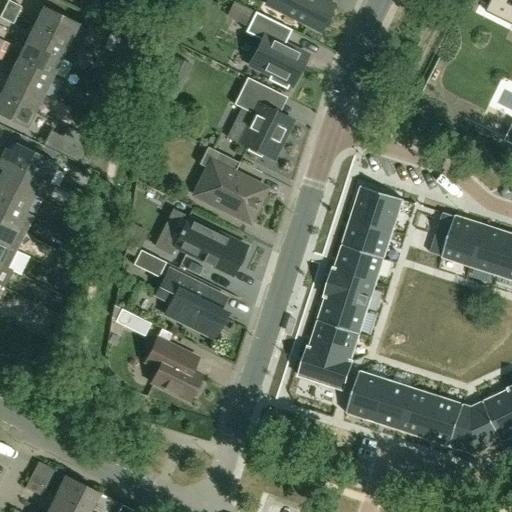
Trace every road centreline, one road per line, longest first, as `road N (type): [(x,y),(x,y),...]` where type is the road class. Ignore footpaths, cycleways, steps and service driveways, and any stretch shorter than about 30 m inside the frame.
road 1 (tertiary): [(208,511),(323,150)]
road 2 (residential): [(511,210),(323,150)]
road 3 (residential): [(368,511),(384,456),(468,485),(511,464)]
road 4 (tertiary): [(197,511),(37,433)]
road 5 (tertiary): [(323,150),(381,0)]
